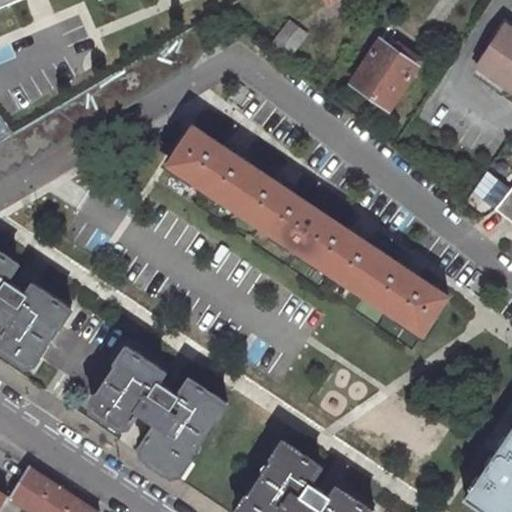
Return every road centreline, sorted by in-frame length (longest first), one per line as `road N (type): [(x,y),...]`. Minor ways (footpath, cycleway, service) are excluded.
road 1 (residential): [(0,193),(238,63),(511,277)]
road 2 (residential): [(0,414),(145,511)]
road 3 (unknown): [(265,399),(195,511)]
